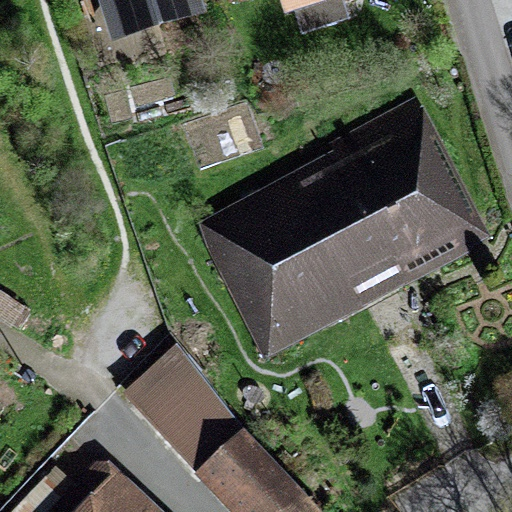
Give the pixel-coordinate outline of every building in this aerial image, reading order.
[(206,0),(107,0),(125,53),(215,24),(206,0)] [(289,0),(299,31),(397,0),(289,0)] [(427,118),(206,234),(279,372),(500,255),(427,118)] [(183,358),(140,395),(200,466),(243,429),(183,358)] [(315,511),(255,445),(208,487),(230,511),(315,511)] [(147,511),(124,490),(103,511),(147,511)]
